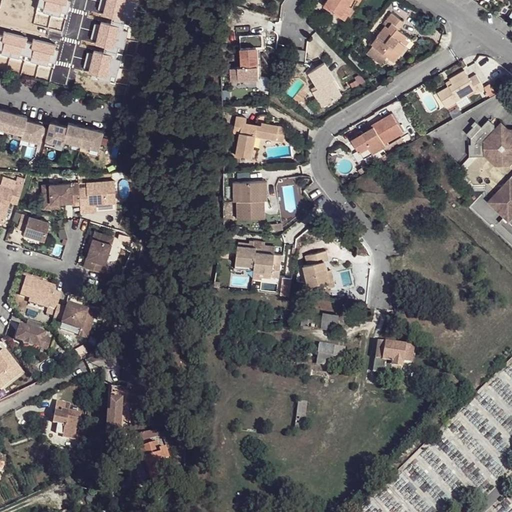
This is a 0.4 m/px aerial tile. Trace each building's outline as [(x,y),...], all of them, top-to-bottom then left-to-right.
[(39,0),(37,7),(44,9),(43,13),(51,15),(54,0),(39,0)] [(67,0),(54,0),(51,15),(60,18),(61,13),(67,15),(71,2),(67,1),(67,0)] [(326,0),(323,6),(341,17),(349,5),(352,0),(326,0)] [(341,17),(345,20),(353,8),(349,5),(341,17)] [(385,26),(371,43),(389,57),(394,50),(399,53),(405,45),(410,39),(397,29),(402,21),(392,13),(383,24),(385,26)] [(0,36),(0,50),(3,51),(2,55),(10,58),(16,35),(4,32),(3,37),(0,36)] [(239,36),(240,48),(256,47),(262,47),(261,34),(239,36)] [(28,38),(16,35),(10,58),(19,60),(20,55),(25,57),(29,44),(26,43),(28,38)] [(29,44),(25,57),(32,58),(31,63),(39,65),(44,42),(33,39),(32,45),(29,44)] [(57,45),(44,42),(39,65),(48,67),(49,63),(55,64),(59,52),(55,51),(57,45)] [(405,45),(399,53),(402,56),(408,48),(405,45)] [(240,48),(241,67),(237,67),(238,81),(258,79),(257,66),(256,47),(240,48)] [(295,50),(294,59),(303,61),(305,51),(295,50)] [(389,57),(393,61),(399,53),(394,50),(389,57)] [(312,92),(322,107),(323,106),(341,95),(332,80),(334,79),(324,63),(308,73),(316,86),(318,88),(313,91),(312,92)] [(438,93),(446,108),(457,102),(467,96),(476,90),(477,93),(485,88),(484,87),(476,74),(469,78),(465,70),(450,79),(450,80),(453,84),(448,87),(438,93)] [(485,88),(490,96),(496,92),(490,83),(484,87),(485,88)] [(457,102),(460,108),(471,102),(467,96),(457,102)] [(322,107),(314,111),(317,116),(325,110),(323,106),(322,107)] [(0,133),(22,139),(21,143),(38,147),(39,141),(43,128),(43,125),(27,121),(28,118),(0,110),(0,133)] [(353,139),(360,152),(369,147),(373,154),(386,146),(384,144),(403,132),(392,113),(372,125),(373,127),(353,139)] [(240,132),(236,155),(250,158),(252,146),(254,135),(276,139),(278,125),(261,123),(261,126),(245,123),(246,118),(236,116),(233,131),(240,132)] [(473,125),(465,133),(470,137),(470,144),(467,144),(468,156),(484,155),(494,165),(511,165),(511,166),(511,174),(486,201),(502,217),(500,218),(505,222),(507,221),(511,225),(511,131),(508,128),(494,128),(493,124),(491,121),(487,125),(484,122),(478,129),(473,125)] [(50,128),(50,130),(46,143),(46,145),(63,150),(64,146),(98,154),(104,133),(69,124),(68,127),(51,123),(50,128)] [(285,127),(278,125),(276,139),(283,140),(285,127)] [(50,130),(43,128),(39,141),(46,143),(50,130)] [(388,156),(406,145),(402,138),(391,144),(384,144),(386,146),(383,148),(386,153),(388,156)] [(259,147),(252,146),(250,158),(256,159),(259,147)] [(360,152),(364,158),(373,154),(369,147),(360,152)] [(376,163),(388,156),(386,153),(374,160),(376,163)] [(363,171),(371,166),(368,161),(360,166),(361,167),(363,171)] [(237,201),(238,219),(264,218),(264,200),(259,200),(258,181),(234,181),(234,201),(237,201)] [(267,200),(267,181),(258,181),(259,200),(264,200),(267,200)] [(0,186),(0,223),(3,225),(10,203),(17,205),(24,185),(16,183),(13,190),(0,186)] [(86,189),(79,190),(80,207),(80,210),(88,209),(88,207),(115,206),(114,183),(86,185),(86,189)] [(50,205),(49,186),(49,184),(41,184),(43,209),(61,208),(61,205),(50,205)] [(79,190),(78,185),(49,186),(50,205),(61,205),(71,204),(72,207),(80,207),(79,190)] [(130,217),(123,215),(120,225),(128,227),(130,217)] [(22,216),(17,230),(24,232),(24,235),(44,242),(50,225),(22,216)] [(500,218),(497,223),(511,236),(511,225),(507,221),(505,222),(500,218)] [(94,234),(92,240),(111,246),(112,239),(94,234)] [(237,245),(236,259),(235,263),(254,266),(253,270),(271,272),(271,276),(279,277),(280,263),(281,263),(281,260),(282,254),(274,254),(275,246),(264,245),(265,242),(247,239),(246,240),(243,239),(242,242),(238,242),(238,245),(237,245)] [(88,254),(83,269),(101,275),(111,246),(92,240),(90,246),(88,254)] [(303,265),(308,285),(325,281),(329,281),(327,270),(324,261),(329,260),(326,250),(305,255),(307,264),(303,265)] [(217,267),(234,269),(235,263),(236,259),(219,256),(217,267)] [(234,269),(234,272),(253,274),(253,270),(254,266),(235,263),(234,269)] [(327,288),(335,286),(331,269),(327,270),(329,281),(325,281),(327,288)] [(54,288),(25,278),(19,296),(29,299),(48,305),(47,309),(55,312),(56,307),(60,295),(53,293),(54,288)] [(48,305),(29,299),(28,303),(47,309),(48,305)] [(65,310),(56,307),(55,312),(52,320),(61,323),(60,325),(80,331),(81,332),(87,312),(67,305),(65,310)] [(99,311),(96,321),(102,322),(104,312),(99,311)] [(95,314),(87,312),(81,332),(80,331),(78,337),(87,340),(95,314)] [(322,317),(320,327),(336,329),(338,315),(322,313),(322,317)] [(306,315),(305,325),(320,327),(322,317),(306,315)] [(45,335),(19,327),(15,341),(23,344),(22,346),(31,349),(31,347),(47,352),(50,340),(44,338),(45,335)] [(373,372),(400,376),(402,363),(411,364),(413,347),(377,341),(373,372)] [(319,345),(317,363),(343,366),(346,348),(319,345)] [(0,389),(20,374),(2,350),(0,352),(0,389)] [(117,395),(105,394),(105,408),(102,408),(101,424),(98,424),(98,440),(114,441),(117,395)] [(297,400),(294,427),(303,428),(307,402),(297,400)] [(53,403),(50,424),(55,425),(54,435),(61,435),(60,438),(71,440),(73,429),(75,430),(77,415),(66,413),(67,405),(53,403)] [(225,425),(223,439),(299,449),(301,436),(225,425)] [(75,430),(73,429),(71,440),(83,441),(84,431),(75,430)] [(141,436),(137,439),(142,443),(158,438),(156,432),(141,436)] [(52,440),(71,443),(71,440),(60,438),(61,435),(54,435),(52,440)] [(156,443),(140,449),(144,460),(150,478),(153,488),(169,482),(166,474),(171,472),(170,470),(171,469),(167,456),(164,457),(163,455),(160,456),(159,451),(156,443)] [(150,478),(144,460),(140,462),(146,479),(150,478)] [(81,480),(78,473),(64,480),(66,485),(74,481),(78,481),(81,480)]
